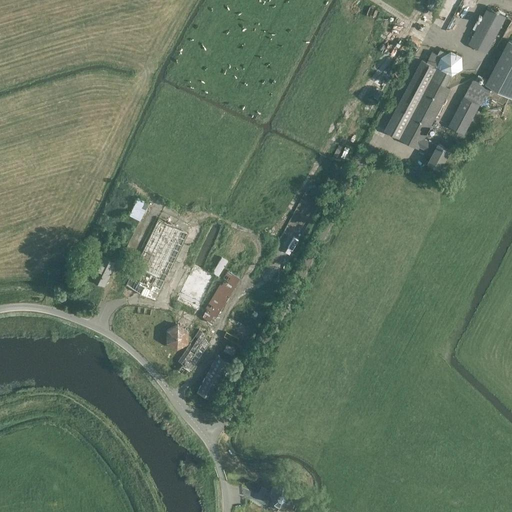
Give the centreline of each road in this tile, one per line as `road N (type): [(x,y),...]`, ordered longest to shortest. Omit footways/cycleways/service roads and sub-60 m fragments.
road 1 (track): [(429,0),(268,238),(177,401)]
road 2 (unclassified): [(0,309),(67,316),(142,360),(211,442),(229,511)]
road 3 (track): [(268,238),(200,221),(163,304),(135,299),(116,307),(100,330)]
road 4 (track): [(484,0),(463,38),(431,42),(374,135)]
